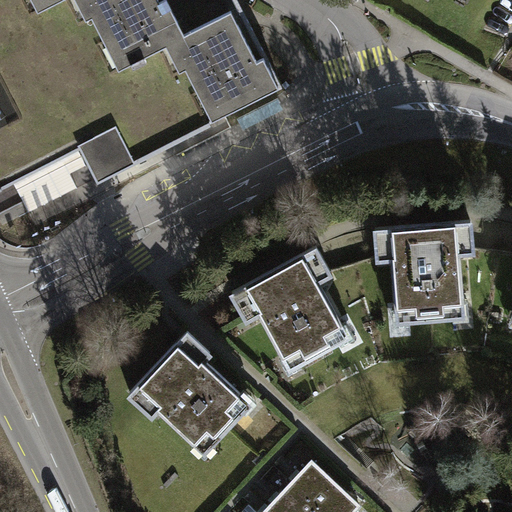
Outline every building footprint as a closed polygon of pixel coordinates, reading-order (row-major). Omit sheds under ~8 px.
[(0,0),(0,219),(3,226),(278,86),(233,0),(0,0)] [(476,218),(377,227),(379,256),(394,254),(398,307),(385,307),(387,323),(473,317),(465,253),(481,251),(476,218)] [(320,241),(232,290),(247,320),(258,315),(289,368),(353,334),(323,280),(338,273),(320,241)] [(188,327),(128,392),(158,420),(163,415),(206,450),(252,400),(208,360),(216,349),(188,327)] [(313,458),(263,511),(358,511),(365,505),(313,458)]
